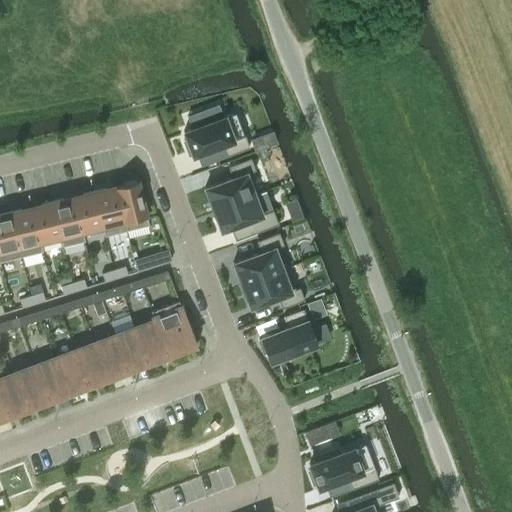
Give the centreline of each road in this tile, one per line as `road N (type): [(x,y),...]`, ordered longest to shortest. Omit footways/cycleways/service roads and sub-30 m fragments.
road 1 (unclassified): [(461,511),(267,0)]
road 2 (residential): [(239,362),(145,134),(0,170)]
road 3 (residential): [(0,444),(239,362)]
road 4 (residential): [(283,484),(288,448),(258,377),(239,362)]
